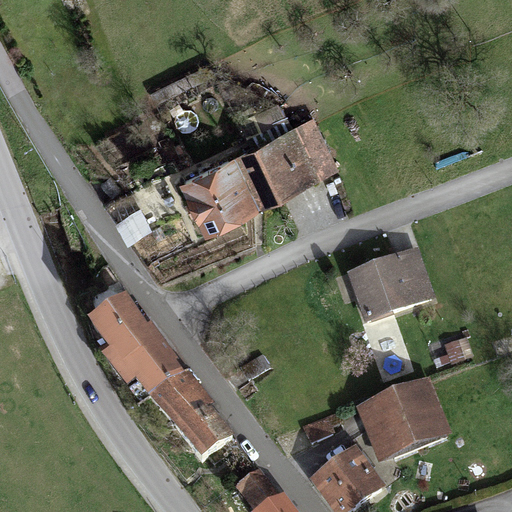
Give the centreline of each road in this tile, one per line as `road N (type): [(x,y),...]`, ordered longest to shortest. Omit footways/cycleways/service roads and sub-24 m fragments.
road 1 (primary): [(182,511),(94,389),(0,168)]
road 2 (residential): [(162,316),(305,247),(511,169)]
road 3 (residential): [(162,316),(0,68)]
road 4 (residential): [(311,511),(162,316)]
